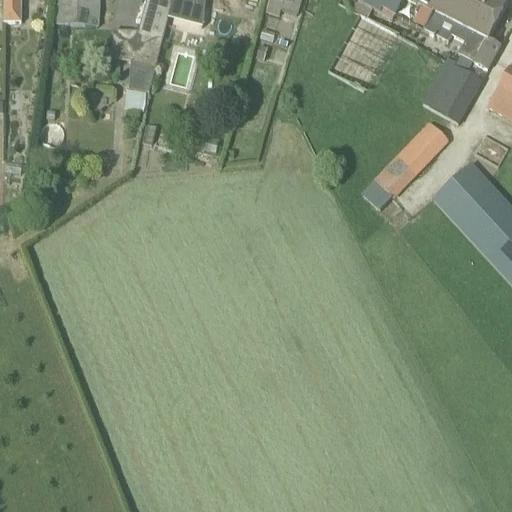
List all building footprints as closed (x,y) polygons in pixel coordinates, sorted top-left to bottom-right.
[(3,0),(3,27),(21,28),(21,0),(3,0)] [(57,0),(56,28),(97,30),(98,0),(57,0)] [(128,94),(139,95),(149,96),(166,28),(169,17),(173,0),(147,0),(139,36),(131,66),(128,94)] [(173,0),(169,17),(193,23),(198,0),(173,0)] [(283,4),(281,13),(299,18),(303,0),(293,0),(292,6),(283,4)] [(346,0),(366,10),(372,14),(380,18),(389,0),(346,0)] [(403,3),(431,17),(439,0),(389,0),(380,18),(392,24),(403,3)] [(439,0),(431,17),(432,18),(423,34),(447,47),(451,40),(464,47),(466,44),(468,44),(489,0),(439,0)] [(472,66),(487,74),(494,60),(499,49),(488,43),(507,7),(493,0),(489,0),(468,44),(466,44),(464,47),(458,58),(458,59),(472,66)] [(364,93),(393,37),(354,17),(326,74),(364,93)] [(458,128),(480,84),(441,64),(419,108),(458,128)] [(511,68),(510,72),(509,72),(506,78),(487,110),(511,124),(511,68)] [(448,145),(429,127),(374,185),(376,186),(364,200),(380,215),(392,202),(394,203),(448,145)] [(511,212),(489,188),(471,167),(432,202),(511,289),(511,212)]
